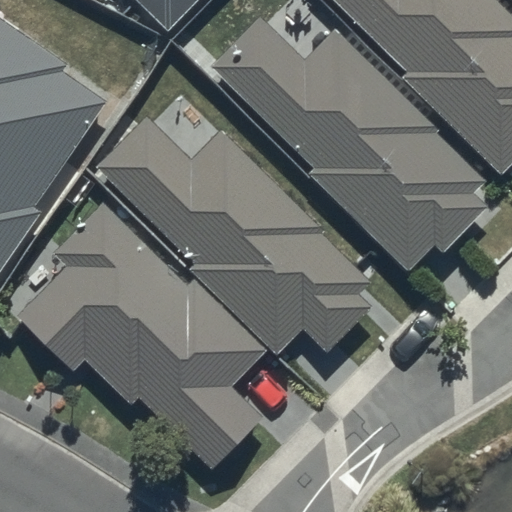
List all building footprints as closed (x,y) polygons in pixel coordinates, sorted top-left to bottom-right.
[(135,0),(170,33),(201,0),(135,0)] [(511,23),(489,0),(328,0),(406,80),(405,81),(497,175),(511,160),(511,23)] [(263,14),(210,68),(311,169),(306,174),(404,271),(431,244),(444,257),(488,212),(474,198),(486,187),(330,33),(306,58),(263,14)] [(29,209),(102,103),(60,74),(67,64),(0,17),(0,270),(38,215),(29,209)] [(192,276),(266,349),(274,357),(301,330),(327,355),(370,309),(355,295),(368,282),(317,233),(321,230),(181,96),(151,128),(143,120),(88,178),(192,276)] [(266,349),(192,276),(184,283),(102,205),(50,260),(62,271),(15,320),(69,371),(78,361),(127,408),(133,402),(206,471),(258,417),(229,389),(266,349)]
